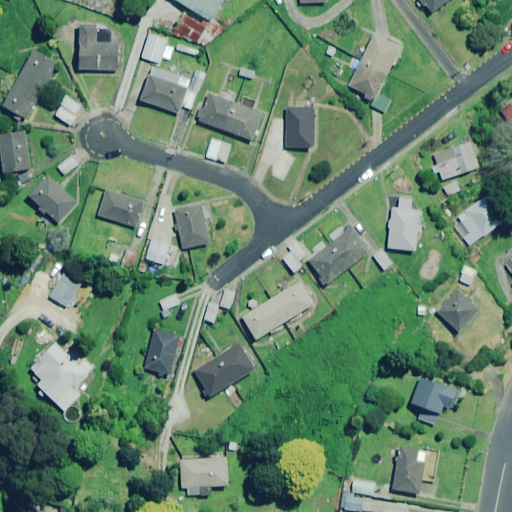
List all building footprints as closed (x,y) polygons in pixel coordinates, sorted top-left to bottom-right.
[(225,0),(175,0),(212,22),(225,0)] [(420,0),(432,14),(449,0),(420,0)] [(205,27),(183,15),(174,32),(197,44),(205,27)] [(97,26),(80,26),(79,70),(117,71),(118,46),(97,45),(97,26)] [(167,46),(168,41),(150,35),(142,58),(160,64),(163,55),(170,58),(173,48),(167,46)] [(361,62),(388,75),(402,49),(374,35),(361,62)] [(60,63),(35,49),(3,106),(27,120),(60,63)] [(388,75),(361,62),(349,86),(365,95),(364,98),(372,102),(370,106),(385,114),(392,100),(379,94),(388,75)] [(191,81),(153,67),(140,100),(178,114),(181,106),(191,110),(204,74),(195,71),(191,81)] [(254,142),(264,115),(251,110),(254,102),(241,97),(238,105),(208,94),(203,109),(201,108),(197,117),(199,118),(198,122),(254,142)] [(60,106),(77,115),(82,106),(66,97),(60,106)] [(511,100),(498,111),(511,128),(511,100)] [(77,115),(60,106),(55,116),(71,125),(77,115)] [(315,109),(287,109),(287,148),(314,148),(315,109)] [(33,171),(28,133),(0,136),(0,149),(3,175),(33,171)] [(215,161),(222,142),(212,138),(205,157),(215,161)] [(222,142),(215,161),(226,165),(232,146),(222,142)] [(434,155),(437,165),(430,168),(433,175),(440,173),(443,181),(480,168),(471,142),(434,155)] [(79,164),(73,156),(58,168),(65,176),(79,164)] [(79,203),(48,176),(29,197),(60,224),(79,203)] [(455,182),(443,188),(447,196),(459,190),(455,182)] [(145,204),(106,191),(98,216),(137,229),(145,204)] [(506,220),(488,195),(458,217),(470,234),(463,238),(469,247),(506,220)] [(413,200),(393,198),(391,220),(388,220),(387,230),(390,230),(388,249),(416,252),(420,212),(412,211),(413,200)] [(175,211),(178,225),(173,226),(175,234),(180,233),(183,250),(211,244),(203,205),(175,211)] [(370,251),(352,228),(308,262),(327,285),(370,251)] [(171,246),(152,240),(146,259),(164,266),(171,246)] [(295,241),(287,248),(299,262),(307,255),(295,241)] [(394,263),(381,249),(373,257),(385,271),(394,263)] [(438,254),(420,249),(414,275),(432,279),(438,254)] [(138,254),(126,250),(121,267),(133,271),(138,254)] [(301,266),(290,254),(283,259),(294,272),(301,266)] [(69,267),(50,298),(69,310),(88,278),(69,267)] [(299,282),(241,319),(257,342),(314,305),(299,282)] [(236,294),(226,290),(220,306),(230,310),(236,294)] [(479,312),(458,291),(437,312),(459,333),(479,312)] [(181,306),(177,295),(159,301),(165,319),(171,317),(169,309),(181,306)] [(219,306),(210,304),(205,321),(215,323),(219,306)] [(179,336),(154,329),(143,369),(168,375),(179,336)] [(66,411),(99,374),(58,338),(30,370),(42,381),(37,386),(66,411)] [(255,369),(239,343),(194,372),(210,398),(255,369)] [(419,378),(411,404),(422,408),(418,420),(437,426),(444,405),(453,409),(459,391),(419,378)] [(418,451),(399,448),(392,490),(415,494),(418,481),(424,482),(427,464),(416,463),(418,451)] [(227,487),(227,458),(178,458),(178,488),(187,488),(187,496),(211,496),(211,487),(227,487)]
